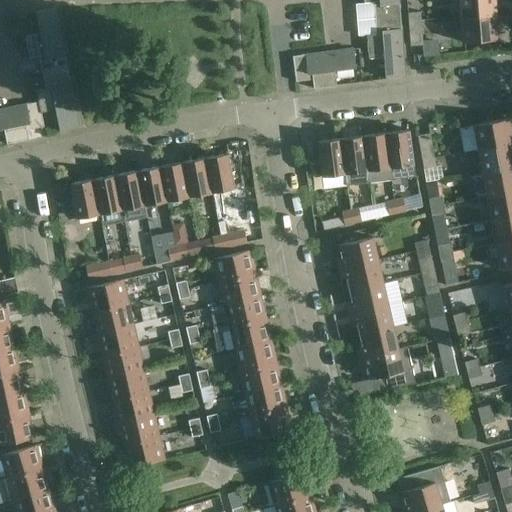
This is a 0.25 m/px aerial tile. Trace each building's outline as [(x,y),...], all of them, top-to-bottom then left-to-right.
[(373,2),(375,19),(400,17),(398,0),(363,0),(364,3),(373,2)] [(458,0),(460,18),(496,15),(494,0),(458,0)] [(39,57),(42,73),(67,68),(55,8),(36,12),(40,33),(25,36),(29,59),(39,57)] [(407,13),(408,22),(421,21),(420,12),(407,13)] [(496,15),(460,18),(462,43),(498,40),(496,15)] [(400,17),(375,19),(376,35),(366,36),(368,59),(384,58),(385,79),(405,77),(400,17)] [(423,46),(421,21),(408,22),(410,47),(423,46)] [(355,68),(353,49),(292,57),(296,82),(312,80),(313,89),(336,86),(334,71),(355,68)] [(79,128),(67,68),(42,73),(45,89),(36,91),(38,102),(41,113),(56,110),(60,131),(79,128)] [(44,127),(41,113),(38,102),(0,109),(0,129),(3,129),(7,144),(29,140),(27,130),(44,127)] [(473,125),(477,150),(511,143),(511,138),(508,119),(473,125)] [(414,165),(409,130),(386,133),(390,168),(391,168),(414,165)] [(391,168),(390,168),(386,133),(363,136),(368,171),(369,183),(392,180),(391,168)] [(417,136),(421,160),(434,157),(430,133),(417,136)] [(369,183),(368,171),(363,136),(341,139),(345,174),(344,174),(346,186),(369,183)] [(322,177),(344,174),(345,174),(341,139),(317,142),(322,177)] [(511,143),(477,150),(482,173),(511,167),(511,143)] [(228,154),(205,158),(211,193),(235,188),(228,154)] [(436,166),(434,157),(421,160),(423,169),(436,166)] [(189,197),(211,193),(205,158),(182,162),(189,197)] [(167,201),(189,197),(182,162),(160,167),(167,201)] [(144,206),(167,201),(160,167),(138,171),(144,206)] [(511,167),(482,173),(486,197),(511,192),(511,167)] [(122,210),(144,206),(138,171),(115,175),(122,210)] [(115,175),(93,180),(99,214),(122,210),(115,175)] [(76,219),(99,214),(93,180),(70,184),(76,219)] [(511,192),(486,197),(490,221),(511,216),(511,192)] [(429,207),(442,205),(441,196),(428,199),(429,207)] [(402,199),(394,201),(397,213),(405,211),(402,199)] [(397,213),(394,201),(386,203),(389,215),(397,213)] [(444,213),(442,205),(429,207),(431,216),(444,213)] [(358,209),(350,211),(353,223),(361,221),(358,209)] [(353,223),(350,211),(341,213),(344,225),(353,223)] [(511,216),(490,221),(495,244),(511,241),(511,216)] [(223,248),(231,247),(247,243),(244,230),(220,236),(223,248)] [(223,248),(220,236),(212,238),(215,250),(223,248)] [(338,245),(343,268),(377,260),(372,237),(338,245)] [(429,248),(427,240),(414,243),(416,251),(429,248)] [(511,241),(495,244),(499,269),(511,266),(511,241)] [(439,254),(452,252),(450,243),(437,246),(439,254)] [(184,244),(175,246),(178,259),(186,257),(184,244)] [(178,259),(175,246),(167,248),(170,261),(178,259)] [(431,257),(429,248),(416,251),(418,260),(431,257)] [(220,282),(254,274),(249,252),(250,252),(250,251),(213,259),(214,261),(215,260),(220,282)] [(453,260),(452,252),(439,254),(440,263),(453,260)] [(139,255),(131,257),(134,269),(142,267),(139,255)] [(131,257),(109,262),(111,274),(134,269),(131,257)] [(377,260),(343,268),(348,290),(383,282),(377,260)] [(111,274),(109,262),(85,267),(88,280),(111,274)] [(220,282),(225,304),(259,296),(254,274),(220,282)] [(14,278),(0,281),(0,294),(17,291),(14,278)] [(93,311),(127,303),(122,282),(123,282),(123,280),(86,288),(87,290),(88,290),(93,311)] [(175,283),(177,292),(188,289),(186,281),(175,283)] [(348,290),(353,312),(388,305),(383,282),(348,290)] [(511,282),(503,285),(509,310),(511,309),(511,282)] [(424,287),(426,296),(439,293),(437,284),(424,287)] [(170,293),(168,285),(157,287),(159,296),(170,293)] [(190,297),(188,289),(177,292),(179,300),(190,297)] [(172,302),(170,293),(159,296),(161,304),(172,302)] [(441,301),(439,293),(426,296),(428,304),(441,301)] [(411,295),(396,299),(400,311),(415,306),(411,295)] [(259,296),(225,304),(230,326),(264,318),(259,296)] [(93,311),(98,333),(132,326),(127,303),(93,311)] [(353,312),(356,323),(358,335),(393,327),(388,305),(353,312)] [(452,316),(454,324),(467,321),(465,312),(452,316)] [(230,326),(235,349),(269,341),(264,318),(230,326)] [(454,324),(457,332),(469,329),(467,321),(454,324)] [(186,328),(188,336),(198,334),(196,325),(186,328)] [(0,327),(0,350),(13,348),(8,326),(0,327)] [(98,333),(103,356),(137,348),(132,326),(98,333)] [(358,335),(363,357),(398,349),(393,327),(358,335)] [(167,332),(169,340),(180,338),(178,329),(167,332)] [(449,337),(447,329),(434,332),(436,340),(449,337)] [(198,334),(188,336),(189,344),(200,342),(198,334)] [(457,374),(449,337),(436,340),(438,349),(437,349),(443,377),(457,374)] [(182,346),(180,338),(169,340),(171,349),(182,346)] [(235,349),(240,371),(275,363),(269,341),(235,349)] [(398,349),(363,357),(368,380),(376,378),(379,391),(415,383),(407,347),(398,349)] [(0,350),(0,374),(18,370),(13,348),(0,350)] [(103,356),(108,378),(142,370),(137,348),(103,356)] [(464,362),(466,371),(479,367),(476,359),(464,362)] [(275,363),(240,371),(246,393),(280,385),(275,363)] [(481,376),(479,367),(466,371),(469,379),(481,376)] [(18,370),(0,374),(0,397),(23,392),(18,370)] [(108,378),(113,400),(147,392),(142,370),(108,378)] [(207,370),(196,372),(198,381),(208,378),(207,370)] [(178,376),(180,385),(190,382),(188,374),(178,376)] [(210,386),(208,378),(198,381),(200,389),(210,386)] [(192,391),(190,382),(180,385),(181,393),(192,391)] [(246,393),(251,415),(285,407),(280,385),(246,393)] [(226,406),(245,400),(241,390),(223,396),(226,406)] [(0,397),(0,420),(28,415),(23,392),(0,397)] [(147,392),(113,400),(118,422),(153,414),(147,392)] [(480,417),(491,414),(489,405),(477,409),(480,417)] [(285,407),(251,415),(256,437),(254,437),(255,439),(291,430),(291,429),(290,429),(285,407)] [(118,422),(124,444),(158,437),(153,414),(118,422)] [(206,416),(208,425),(219,422),(217,414),(206,416)] [(494,422),(491,414),(480,417),(482,425),(494,422)] [(0,445),(34,438),(33,436),(32,436),(28,415),(0,420),(0,445)] [(188,421),(190,429),(200,427),(198,418),(188,421)] [(221,431),(219,422),(208,425),(210,433),(221,431)] [(202,435),(200,427),(190,429),(192,437),(202,435)] [(127,466),(128,468),(164,460),(164,458),(163,458),(158,437),(124,444),(129,466),(127,466)] [(2,457),(8,478),(41,468),(35,447),(36,447),(36,445),(0,455),(0,457),(2,457)] [(401,492),(404,504),(406,511),(415,511),(441,504),(450,502),(439,466),(404,476),(408,490),(401,492)] [(8,478),(14,500),(48,490),(41,468),(8,478)] [(495,473),(498,481),(510,477),(508,469),(495,473)] [(276,505),(309,496),(303,474),(304,474),(304,472),(268,483),(268,485),(269,484),(276,505)] [(511,483),(510,477),(498,481),(500,489),(511,485),(511,483)] [(477,485),(479,493),(492,490),(489,481),(477,485)] [(17,511),(53,511),(48,490),(14,500),(17,511)] [(494,498),(492,490),(479,493),(470,496),(473,504),(494,498)] [(276,505),(277,511),(313,511),(309,496),(276,505)]
